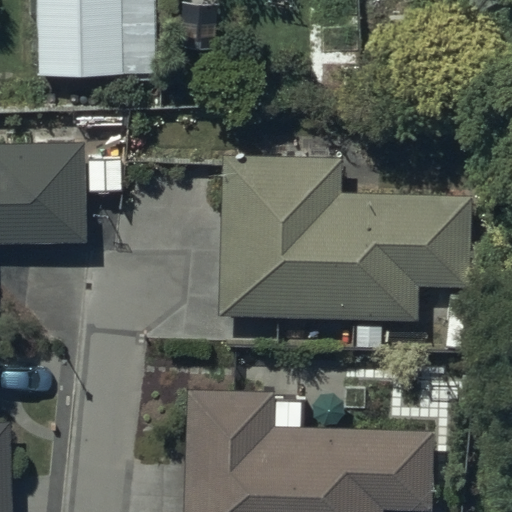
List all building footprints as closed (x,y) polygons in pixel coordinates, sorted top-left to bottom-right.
[(152,0),(36,0),(39,72),(154,70),(152,0)] [(225,8),(180,8),(179,68),(224,69),(225,8)] [(0,245),(84,244),(83,144),(0,145),(0,245)] [(337,162),(219,158),(215,317),(417,322),(418,288),(465,290),(467,197),(336,193),(337,162)] [(272,392),(186,390),(183,511),(426,511),(428,433),(301,430),(302,404),(272,403),(272,392)] [(0,511),(10,511),(9,425),(0,425),(0,511)]
